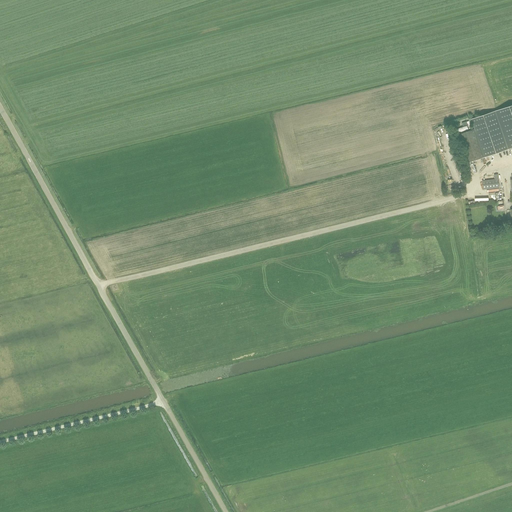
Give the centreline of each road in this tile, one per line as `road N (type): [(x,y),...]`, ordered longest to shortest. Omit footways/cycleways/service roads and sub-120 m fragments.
road 1 (unclassified): [(162,401),(0,106)]
road 2 (unclassified): [(0,441),(162,401)]
road 3 (unclassified): [(225,511),(162,401)]
